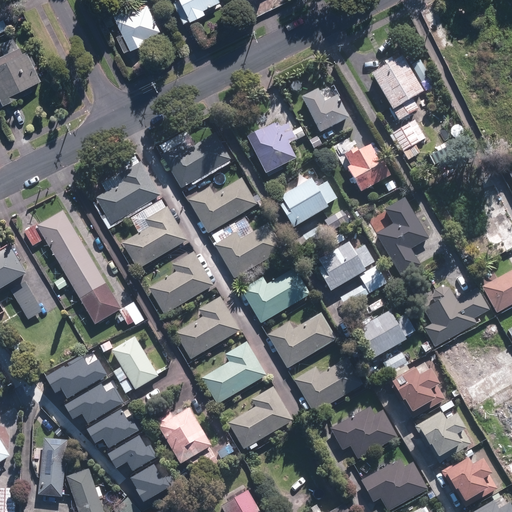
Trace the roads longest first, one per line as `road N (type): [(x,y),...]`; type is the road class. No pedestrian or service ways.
road 1 (residential): [(118,124),(365,0)]
road 2 (residential): [(57,0),(118,124)]
road 3 (residential): [(0,183),(118,124)]
